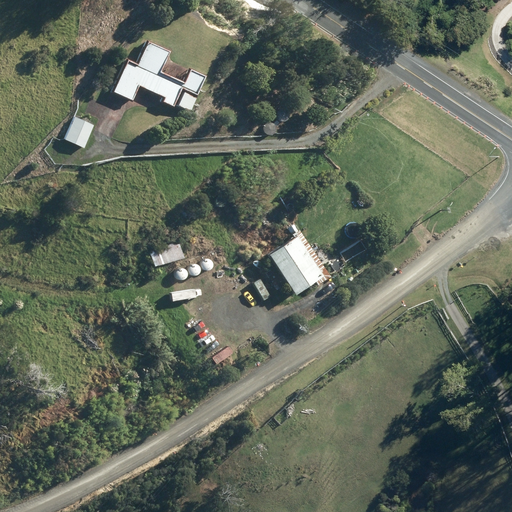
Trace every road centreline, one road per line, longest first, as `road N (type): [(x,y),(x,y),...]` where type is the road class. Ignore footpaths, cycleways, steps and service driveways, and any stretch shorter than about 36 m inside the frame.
road 1 (unclassified): [(0,483),(185,413),(511,188)]
road 2 (secondary): [(306,0),(511,136)]
